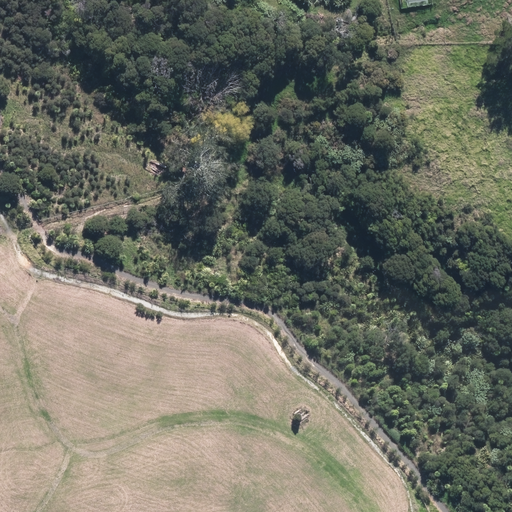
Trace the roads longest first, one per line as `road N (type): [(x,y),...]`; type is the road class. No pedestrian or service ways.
road 1 (unknown): [(0,232),(204,185),(250,143),(284,140),(300,140),(373,186),(468,201),(511,230)]
road 2 (unknown): [(0,214),(20,259),(39,275),(162,311),(258,323),(292,370),(336,404),(392,467),(415,511)]
road 3 (unknown): [(357,511),(302,449),(249,428),(168,427),(105,459),(75,451),(36,402),(13,321),(0,308)]
